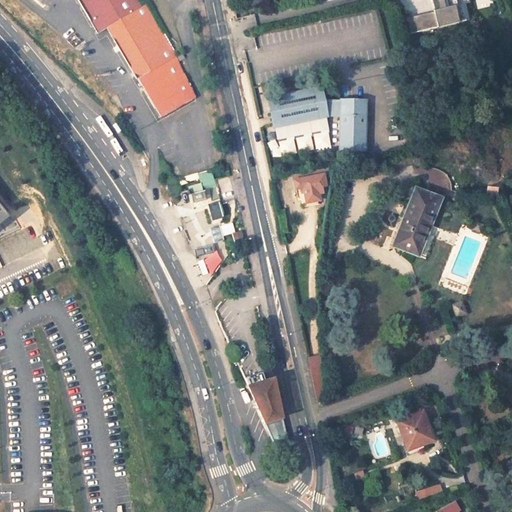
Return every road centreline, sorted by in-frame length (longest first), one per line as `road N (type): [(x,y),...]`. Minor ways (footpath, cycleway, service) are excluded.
road 1 (primary): [(266,497),(246,468),(213,345),(185,284),(150,220),(115,183)]
road 2 (primary): [(115,183),(198,376),(227,489),(223,511)]
road 3 (secondary): [(275,293),(213,0)]
road 4 (unknown): [(214,1),(198,8),(189,28),(207,118),(194,140),(155,137)]
road 5 (primary): [(115,183),(0,38)]
road 6 (unknown): [(221,34),(375,0)]
road 7 (residential): [(441,374),(485,511)]
road 8 (residential): [(309,423),(441,374)]
road 9 (unknown): [(155,137),(123,75),(76,25)]
road 10 (secondary): [(275,293),(298,427)]
road 11 (secondary): [(309,423),(275,293)]
